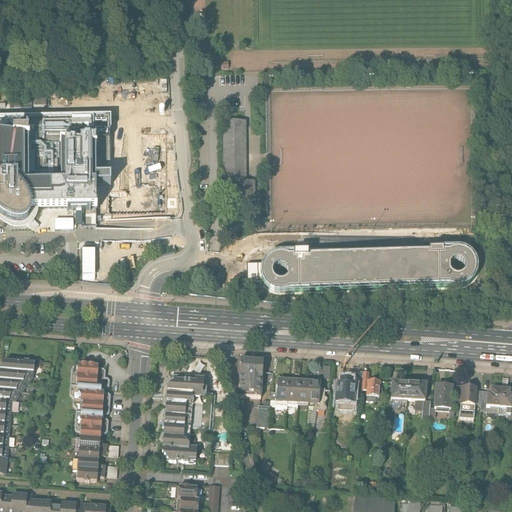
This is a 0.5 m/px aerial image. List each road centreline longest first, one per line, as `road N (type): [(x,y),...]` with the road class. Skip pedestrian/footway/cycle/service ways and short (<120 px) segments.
road 1 (primary): [(499,344),(469,334),(291,321),(235,330)]
road 2 (primary): [(235,330),(468,351),(499,344)]
road 3 (residential): [(178,125),(197,252),(151,280),(144,322)]
road 4 (residential): [(131,476),(254,478),(258,511)]
road 5 (residential): [(131,476),(144,322)]
road 6 (primary): [(144,322),(110,307),(0,299)]
road 7 (primary): [(0,318),(113,328),(144,322)]
road 8 (residential): [(171,0),(178,125)]
